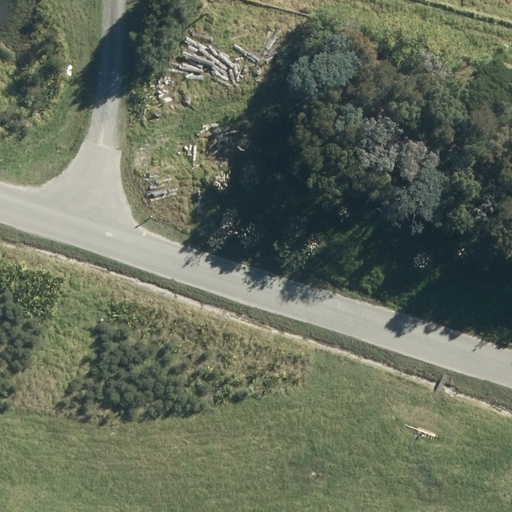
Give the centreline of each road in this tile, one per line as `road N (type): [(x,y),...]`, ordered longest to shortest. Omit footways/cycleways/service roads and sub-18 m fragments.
road 1 (track): [(102,141),(136,212),(242,285),(511,375)]
road 2 (track): [(120,0),(102,141),(67,178),(0,180)]
